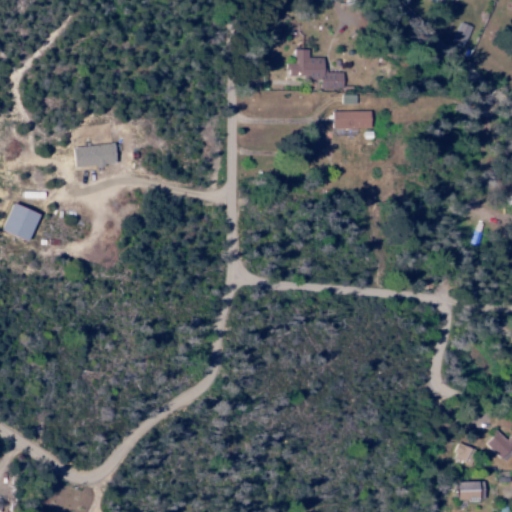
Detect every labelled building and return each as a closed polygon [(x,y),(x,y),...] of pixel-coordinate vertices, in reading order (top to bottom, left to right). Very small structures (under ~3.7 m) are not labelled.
[(469,26),(457,22),(448,45),(459,49),(469,26)] [(339,71),(319,71),(319,57),(305,57),(305,49),(291,49),(291,63),(285,63),(285,77),(316,77),(316,90),(339,90),(339,71)] [(329,128),(366,128),(366,111),(328,111),(329,128)] [(111,162),(109,143),(68,148),(70,167),(111,162)] [(0,221),(0,231),(22,241),(34,214),(8,203),(0,221)] [(511,440),(507,435),(502,440),(493,431),(481,443),(497,459),(511,443),(511,440)] [(480,481),(452,482),(452,501),(480,500),(480,481)]
